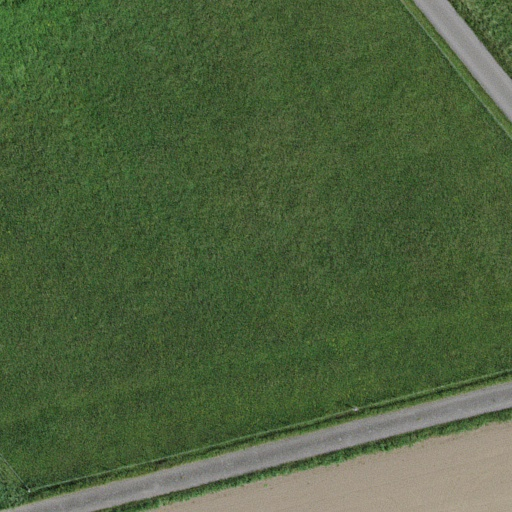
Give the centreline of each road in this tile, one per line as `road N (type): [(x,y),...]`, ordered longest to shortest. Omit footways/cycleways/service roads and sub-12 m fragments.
road 1 (unclassified): [(511,394),(37,511)]
road 2 (unclassified): [(511,102),(429,0)]
